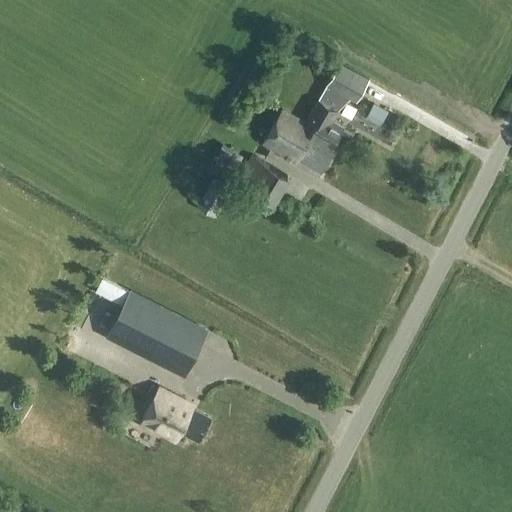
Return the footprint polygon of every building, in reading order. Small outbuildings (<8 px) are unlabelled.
[(320,101),(308,122),(315,126),(310,135),(331,147),(343,126),(333,120),(338,111),(336,110),(345,95),(355,101),(368,80),(339,63),(318,100),(320,101)] [(375,105),(369,118),(381,124),(388,111),(375,105)] [(281,110),(262,142),(296,162),(297,159),(317,171),(331,147),(310,135),(315,126),(308,122),(306,124),(281,110)] [(222,142),(209,164),(229,178),(242,156),(222,142)] [(287,177),(251,155),(235,181),(271,203),(287,177)] [(216,176),(197,206),(215,217),(235,187),(216,176)] [(128,293),(107,336),(184,373),(204,330),(128,293)] [(158,389),(140,423),(175,441),(179,432),(197,441),(209,418),(180,403),(182,400),(158,389)]
